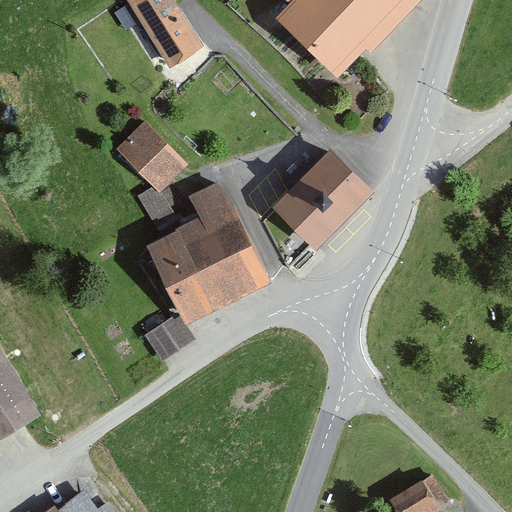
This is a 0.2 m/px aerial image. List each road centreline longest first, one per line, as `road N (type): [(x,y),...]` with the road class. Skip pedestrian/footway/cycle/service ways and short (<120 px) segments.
road 1 (residential): [(335,307),(267,316),(0,503)]
road 2 (residential): [(350,372),(494,511)]
road 3 (unclassified): [(419,135),(385,239),(335,307)]
road 4 (unclassified): [(350,372),(299,511)]
road 5 (unclassified): [(458,0),(419,135)]
